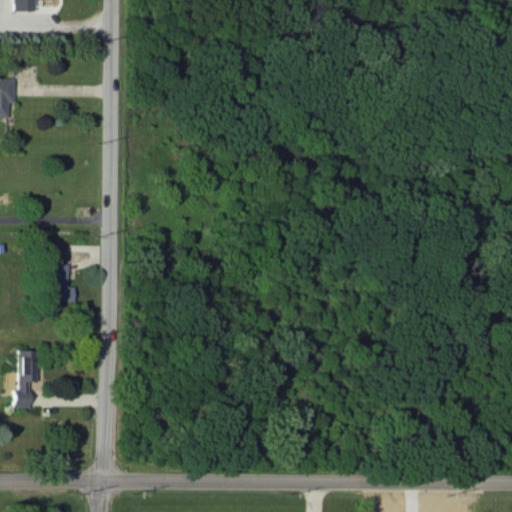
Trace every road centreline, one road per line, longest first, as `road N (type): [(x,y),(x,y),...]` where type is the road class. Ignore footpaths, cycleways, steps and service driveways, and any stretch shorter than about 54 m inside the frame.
road 1 (residential): [(511,483),(0,483)]
road 2 (residential): [(107,0),(98,483)]
